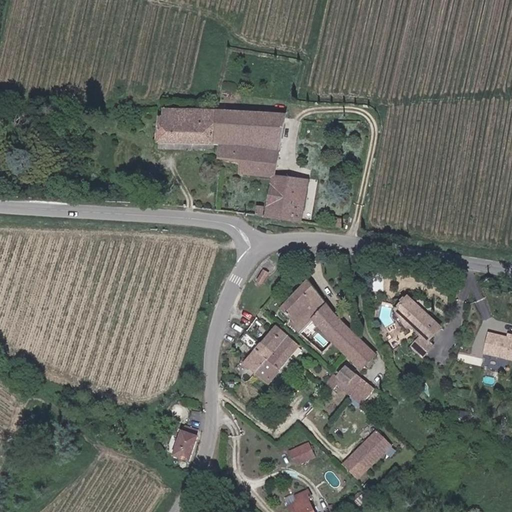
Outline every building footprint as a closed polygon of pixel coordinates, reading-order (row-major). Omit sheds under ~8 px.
[(223,111),(169,109),(169,118),(165,118),(163,142),(220,145),(223,111)] [(283,165),(292,115),(223,111),(220,145),(226,145),(225,159),(246,161),(283,165)] [(276,177),(280,177),(283,165),(246,161),(245,175),(276,177)] [(306,223),(315,179),(280,177),(276,177),(272,217),(306,223)] [(349,219),(342,218),(340,226),(348,227),(349,219)] [(286,264),(292,261),(289,253),(283,256),(286,264)] [(269,262),(265,267),(270,271),(274,266),(269,262)] [(364,371),(379,353),(331,304),(314,284),(287,312),(292,317),(289,320),(306,335),(318,322),(338,344),(364,371)] [(449,329),(415,297),(403,312),(410,325),(425,336),(415,348),(428,359),(439,346),(436,343),(449,329)] [(306,347),(283,327),(249,366),(273,385),(306,347)] [(511,360),(511,338),(495,334),(489,353),(511,360)] [(368,402),(378,391),(359,378),(362,375),(351,367),(342,379),(337,375),(330,385),(341,394),(346,389),(362,403),(366,400),(368,402)] [(185,433),(180,447),(181,448),(178,457),(178,458),(194,463),(202,439),(199,438),(201,432),(188,428),(186,433),(185,433)] [(370,473),(395,447),(380,432),(354,458),(370,473)] [(294,452),(301,466),(318,457),(311,443),(294,452)] [(317,511),(311,497),(315,495),(313,490),(299,497),(302,503),(292,508),(293,511),(317,511)]
